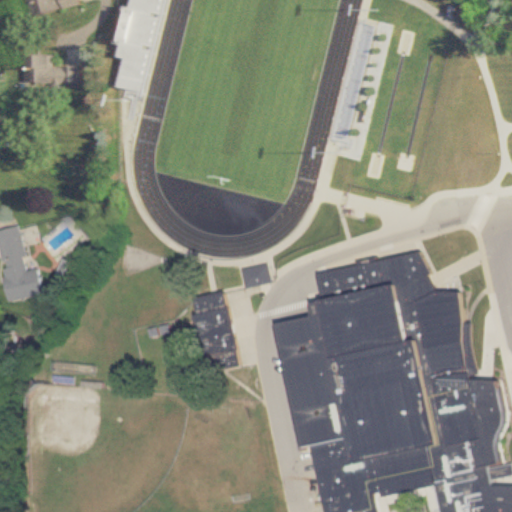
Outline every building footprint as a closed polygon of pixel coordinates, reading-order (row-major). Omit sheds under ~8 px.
[(82,7),(80,0),(29,0),(34,18),(82,7)] [(166,0),(141,0),(139,11),(129,9),(120,59),(128,60),(123,88),(148,94),(166,0)] [(27,57),(27,87),(83,87),(83,68),(56,68),(56,57),(27,57)] [(45,293),(40,267),(30,269),(21,226),(0,229),(0,239),(12,299),(45,293)] [(324,511),(492,511),(480,438),(487,436),(462,289),(435,294),(428,252),(319,270),(330,341),(313,344),(310,332),(278,337),(296,450),(314,447),(324,511)] [(243,268),(247,286),(272,281),(269,263),(243,268)] [(241,366),(229,291),(195,297),(207,372),(241,366)] [(0,343),(9,329),(0,323),(0,343)]
